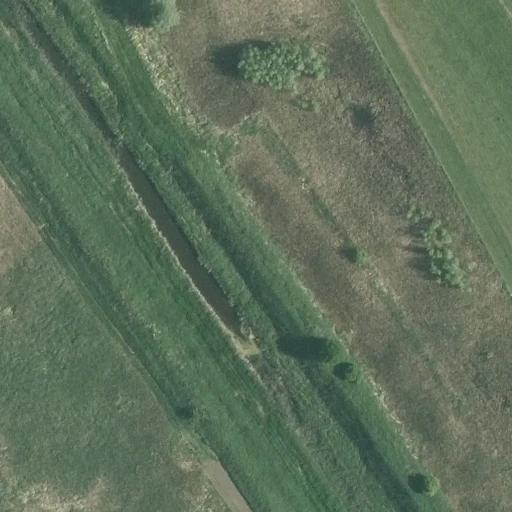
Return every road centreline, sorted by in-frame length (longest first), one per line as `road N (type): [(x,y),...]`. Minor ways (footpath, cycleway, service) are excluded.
road 1 (track): [(338,511),(0,4)]
road 2 (track): [(359,0),(511,284)]
